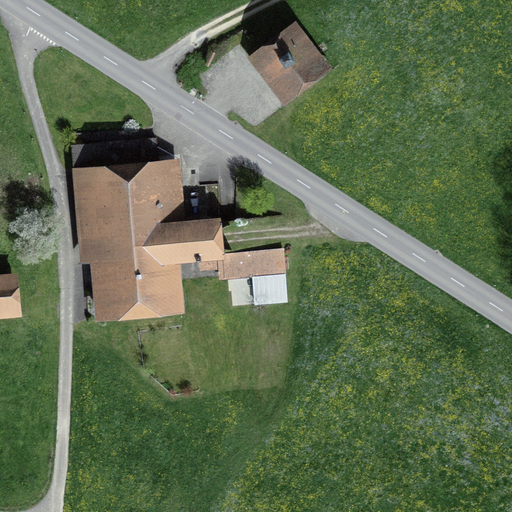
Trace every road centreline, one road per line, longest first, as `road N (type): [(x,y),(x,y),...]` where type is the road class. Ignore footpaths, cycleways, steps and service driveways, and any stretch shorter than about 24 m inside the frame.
road 1 (tertiary): [(16,0),(511,319)]
road 2 (track): [(147,83),(182,47),(265,0)]
